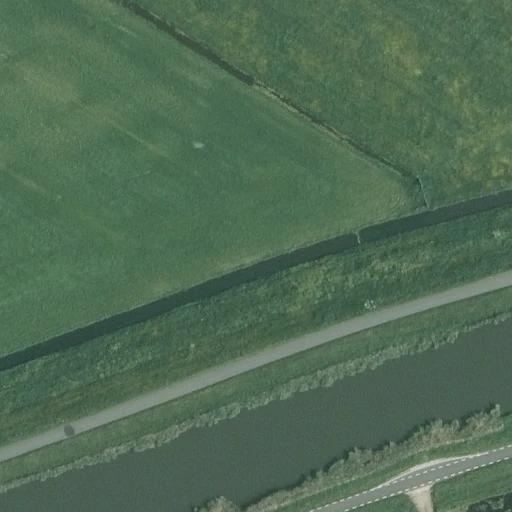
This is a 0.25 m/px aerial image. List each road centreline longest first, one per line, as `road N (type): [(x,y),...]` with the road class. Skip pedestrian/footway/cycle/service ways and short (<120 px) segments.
road 1 (unclassified): [(0,463),(259,364),(511,283)]
road 2 (unclassified): [(330,511),(511,452)]
